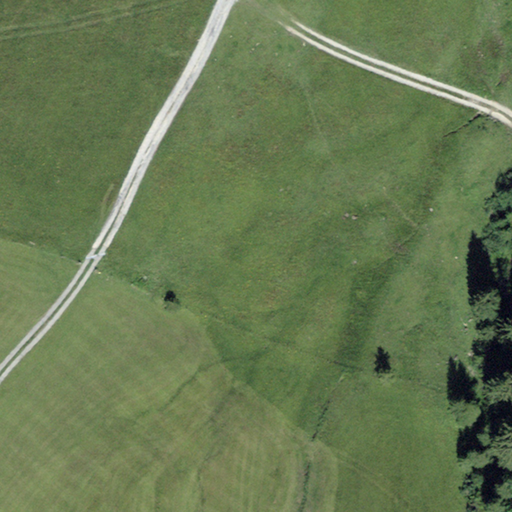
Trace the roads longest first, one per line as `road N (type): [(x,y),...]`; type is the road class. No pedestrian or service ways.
road 1 (track): [(0,393),(157,152),(227,0)]
road 2 (track): [(511,119),(327,45),(254,0)]
